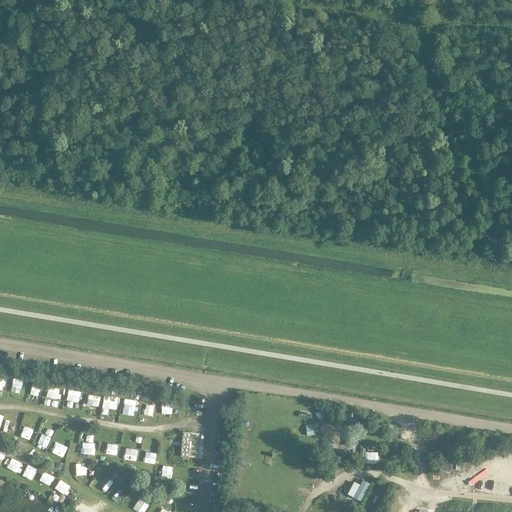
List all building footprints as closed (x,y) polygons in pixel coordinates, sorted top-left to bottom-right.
[(22,382),(19,392),(30,394),(32,384),(22,382)] [(90,394),(87,406),(98,408),(100,396),(90,394)] [(137,413),(137,403),(128,402),(128,413),(137,413)] [(0,423),(0,431),(9,434),(13,422),(2,418),(0,423)] [(38,444),(42,428),(32,425),(28,441),(38,444)] [(54,454),(60,442),(48,437),(43,449),(54,454)] [(89,459),(100,459),(100,447),(89,447),(89,459)] [(0,467),(5,470),(11,456),(0,451),(0,467)] [(382,468),(382,457),(375,457),(374,468),(382,468)] [(28,477),(31,467),(17,462),(14,473),(28,477)] [(92,465),(81,467),(84,478),(94,475),(92,465)] [(34,470),(32,482),(43,484),(45,471),(34,470)] [(52,476),(48,486),(59,490),(63,481),(52,476)] [(65,495),(74,501),(80,491),(70,486),(65,495)] [(371,487),(363,502),(370,505),(378,490),(371,487)] [(129,493),(124,499),(131,505),(137,499),(129,493)] [(386,510),(391,500),(381,496),(377,507),(386,510)] [(137,511),(148,511),(152,506),(142,500),(135,511),(137,511)]
